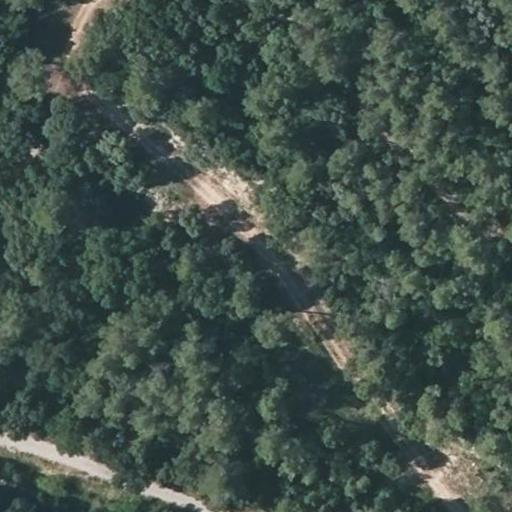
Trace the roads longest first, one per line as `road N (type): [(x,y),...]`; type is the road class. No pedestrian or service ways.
road 1 (track): [(459,511),(268,258),(80,82),(71,36),(88,0)]
road 2 (track): [(0,438),(198,511)]
